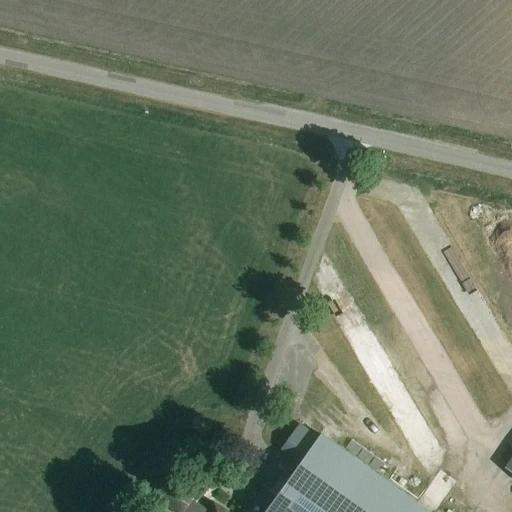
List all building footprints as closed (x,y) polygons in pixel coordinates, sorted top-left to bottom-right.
[(492,254),(511,292),(511,291),(511,271),(500,249),(492,254)] [(511,378),(511,367),(505,357),(490,367),(503,385),(511,378)] [(197,417),(190,429),(205,438),(212,426),(197,417)] [(301,463),(267,511),(426,511),(319,437),(301,425),(283,451),(298,461),(301,463)] [(170,473),(153,498),(172,511),(224,511),(211,503),(207,510),(193,501),(199,493),(170,473)]
